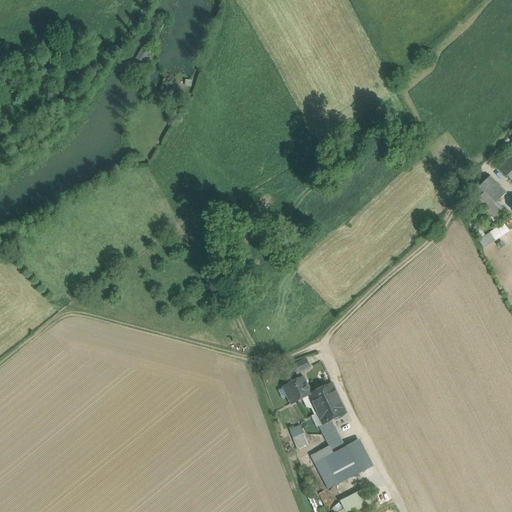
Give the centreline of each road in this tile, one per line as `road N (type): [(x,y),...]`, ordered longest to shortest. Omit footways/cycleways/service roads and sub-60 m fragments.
road 1 (track): [(0,363),(61,313),(260,357),(320,344)]
road 2 (unclassified): [(320,344),(511,139)]
road 3 (track): [(402,511),(320,344)]
